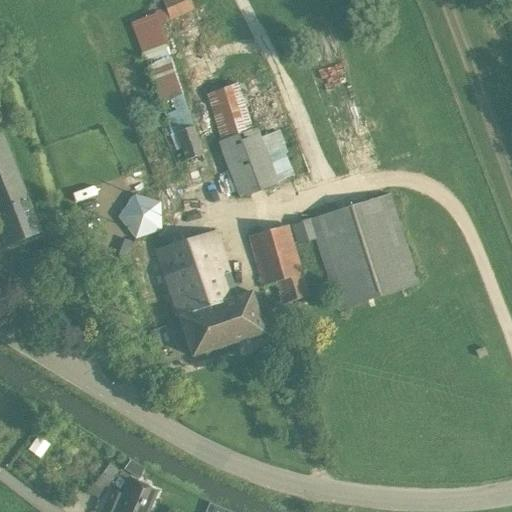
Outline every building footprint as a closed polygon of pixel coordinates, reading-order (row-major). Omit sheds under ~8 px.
[(161,0),(162,0),(161,0),(164,7),(165,10),(169,21),(191,12),(186,0),(161,0)] [(154,76),(176,71),(174,63),(152,67),(154,76)] [(237,84),(205,95),(220,141),(252,129),(237,84)] [(218,142),(240,199),(278,185),(256,128),(252,129),(220,141),(218,142)] [(185,161),(202,155),(192,129),(176,135),(185,161)] [(0,235),(4,247),(40,232),(0,133),(0,235)] [(133,238),(162,229),(159,201),(134,195),(121,215),(133,238)] [(281,303),(306,296),(287,226),(249,236),(262,285),(275,281),(281,303)] [(228,280),(212,231),(155,249),(177,317),(190,357),(262,334),(249,292),(234,297),(229,280),(228,280)] [(479,359),(485,356),(482,349),(476,352),(479,359)] [(39,437),(30,450),(40,456),(49,444),(39,437)] [(145,511),(154,491),(147,488),(146,484),(139,481),(135,483),(128,480),(122,495),(111,490),(101,511),(145,511)]
